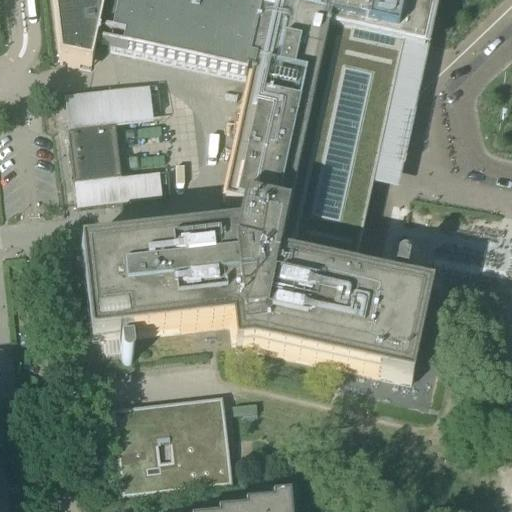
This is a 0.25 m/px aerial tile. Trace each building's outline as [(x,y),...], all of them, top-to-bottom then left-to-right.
[(51,0),(59,66),(59,67),(62,68),(67,69),(79,71),(90,74),(97,41),(110,43),(107,54),(121,57),(120,62),(244,88),(245,84),(246,81),(252,82),(251,85),(251,86),(248,96),(248,97),(224,209),(230,211),(224,237),(184,241),(113,250),(97,251),(80,253),(82,265),(91,347),(119,344),(130,343),(231,331),(234,357),(251,355),(411,390),(428,307),(431,298),(403,292),(392,289),(388,289),(378,286),(353,281),(369,205),(373,187),(378,164),(379,164),(380,164),(381,164),(383,164),(384,163),(385,163),(386,162),(387,161),(387,160),(388,159),(389,158),(389,157),(390,156),(390,155),(390,154),(390,153),(389,151),(389,150),(389,149),(388,148),(387,147),(386,147),(385,146),(384,145),(383,145),(382,144),(384,134),(386,134),(387,134),(388,134),(389,134),(390,134),(391,133),(392,133),(393,132),(394,131),(395,130),(395,129),(396,128),(396,127),(396,126),(396,124),(396,123),(396,122),(395,121),(395,120),(394,119),(394,118),(393,117),(392,116),(391,116),(390,115),(389,115),(403,50),(415,53),(423,55),(434,0),(51,0)] [(113,133),(109,96),(64,101),(68,138),(67,138),(73,189),(74,189),(77,214),(122,208),(122,207),(112,208),(110,185),(120,183),(114,132),(113,133)] [(120,352),(121,364),(122,366),(123,367),(124,368),(125,368),(126,369),(127,369),(129,368),(130,368),(131,367),(132,366),(132,364),(132,363),(131,351),(120,352)] [(65,370),(67,386),(84,384),(82,367),(65,370)] [(131,474),(133,495),(185,489),(186,489),(231,484),(227,448),(210,450),(206,413),(112,424),(117,469),(118,475),(131,474)]
